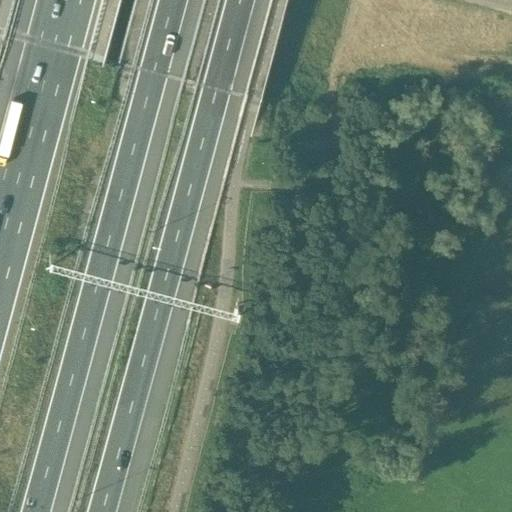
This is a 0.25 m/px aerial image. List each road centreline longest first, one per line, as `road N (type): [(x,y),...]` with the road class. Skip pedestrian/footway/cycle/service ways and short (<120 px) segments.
road 1 (motorway): [(101,511),(238,0)]
road 2 (motorway): [(36,511),(172,0)]
road 3 (motorway): [(65,0),(0,243)]
